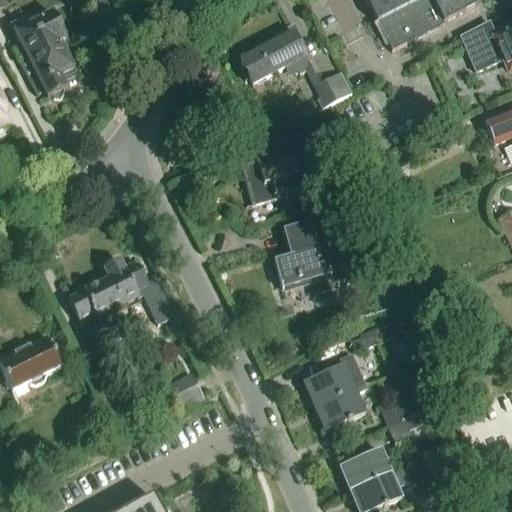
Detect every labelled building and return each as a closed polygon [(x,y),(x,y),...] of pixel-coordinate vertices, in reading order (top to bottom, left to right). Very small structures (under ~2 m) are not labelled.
[(475,0),(363,0),(392,55),(444,28),(443,25),(479,7),(475,0)] [(9,28),(27,62),(59,46),(60,47),(66,44),(62,37),(63,34),(57,23),(55,23),(51,15),(27,28),(24,21),(9,28)] [(511,32),(494,40),(488,25),(460,38),(475,74),(503,62),(508,74),(511,71),(511,32)] [(239,65),(242,71),(238,73),(244,84),(248,82),(251,88),(293,66),(299,77),(310,71),(288,30),(277,36),(281,43),(239,65)] [(59,46),(27,62),(47,101),(66,91),(62,83),(75,77),(60,47),(59,46)] [(342,76),(315,90),(321,101),(318,102),(323,112),(353,97),(342,76)] [(511,139),(511,113),(486,124),(496,147),(511,139)] [(261,170),(259,164),(240,169),(251,209),(288,199),(284,183),(295,180),(296,184),(314,179),(302,135),(277,142),(283,164),(261,170)] [(395,170),(389,157),(365,169),(371,182),(395,170)] [(397,171),(373,182),(379,194),(403,183),(397,171)] [(511,216),(499,222),(511,251),(511,216)] [(282,234),(289,261),(275,265),(283,294),(314,285),(318,298),(329,295),(325,282),(332,280),(324,251),(317,253),(309,227),(282,234)] [(107,282),(108,281),(122,309),(124,308),(129,312),(136,308),(135,302),(146,297),(161,326),(171,320),(153,283),(146,287),(134,265),(122,271),(118,263),(115,265),(114,263),(105,268),(106,269),(102,271),(107,282)] [(378,265),(361,270),(365,284),(382,279),(378,265)] [(107,316),(122,309),(108,281),(107,282),(94,289),(93,287),(86,290),(87,292),(66,302),(80,330),(96,322),(100,326),(107,322),(107,316)] [(400,326),(352,346),(357,357),(405,338),(400,326)] [(34,390),(43,385),(46,379),(45,377),(62,369),(47,338),(0,361),(0,375),(3,375),(12,394),(28,386),(29,389),(34,390)] [(308,385),(319,412),(356,397),(367,392),(352,357),(325,369),(328,376),(308,385)] [(118,399),(108,379),(94,386),(104,406),(118,399)] [(169,388),(165,380),(158,383),(162,392),(169,388)] [(195,380),(168,393),(179,416),(205,403),(195,380)] [(381,412),(388,429),(421,415),(413,394),(394,403),(395,406),(381,412)] [(356,397),(319,412),(328,433),(365,417),(356,397)] [(427,427),(421,415),(388,429),(393,442),(427,427)] [(390,478),(380,455),(344,470),(354,494),(390,478)] [(407,487),(401,473),(390,478),(354,494),(361,511),(377,511),(400,502),(396,492),(407,487)] [(418,502),(422,511),(427,511),(456,500),(452,488),(418,502)] [(159,511),(152,500),(130,511),(159,511)] [(458,511),(461,511),(456,500),(427,511),(458,511)]
